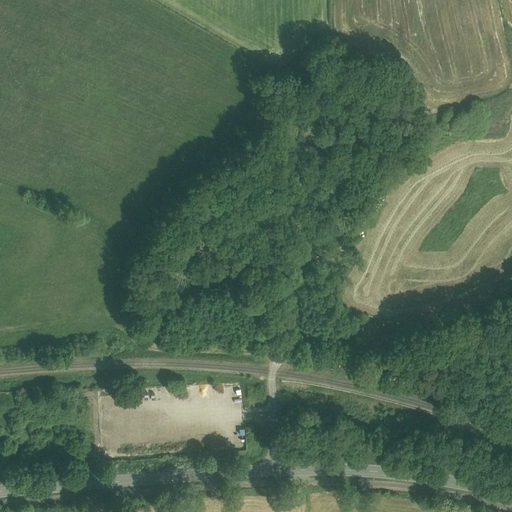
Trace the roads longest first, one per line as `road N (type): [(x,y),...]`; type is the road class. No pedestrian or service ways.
road 1 (secondary): [(511,496),(433,477),(301,469),(0,492)]
road 2 (track): [(282,355),(273,247),(387,153),(400,125),(344,86),(296,85),(279,108),(272,151)]
road 3 (track): [(282,355),(406,387),(453,388),(511,331)]
